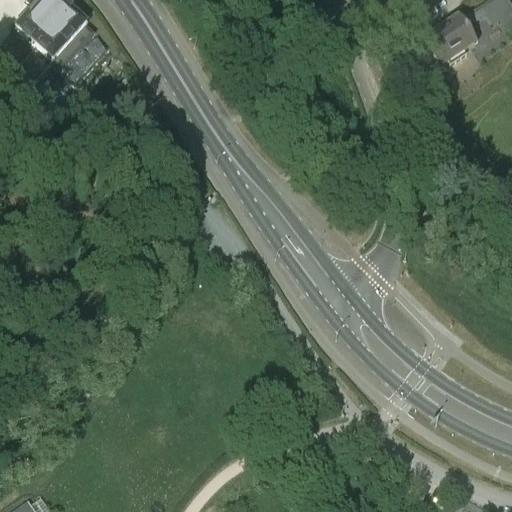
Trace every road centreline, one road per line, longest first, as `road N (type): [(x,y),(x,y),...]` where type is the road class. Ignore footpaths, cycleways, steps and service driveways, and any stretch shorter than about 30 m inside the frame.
road 1 (primary): [(342,300),(233,163),(124,0)]
road 2 (unclassified): [(370,272),(393,234),(397,200),(389,148),(332,0)]
road 3 (primary): [(511,434),(433,394),(342,300)]
